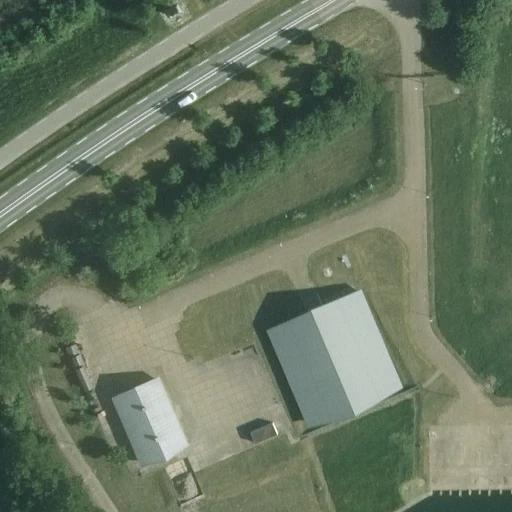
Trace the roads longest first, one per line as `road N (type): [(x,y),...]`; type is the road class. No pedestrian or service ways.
road 1 (primary): [(0,214),(333,0)]
road 2 (unclassified): [(0,158),(245,0)]
